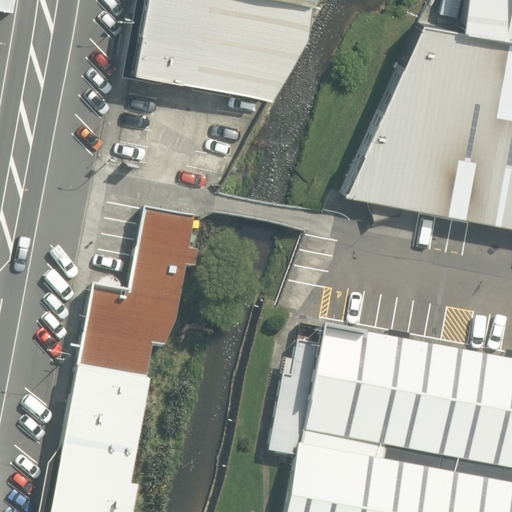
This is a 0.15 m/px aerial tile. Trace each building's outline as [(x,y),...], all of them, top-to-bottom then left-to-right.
[(308,1),(304,0),(143,0),(131,70),(267,95),(303,33),(308,1)] [(511,0),(461,0),(458,28),(511,36),(511,0)] [(419,21),(342,193),(511,223),(511,38),(458,28),(419,21)] [(85,286),(70,365),(151,380),(161,380),(192,219),(142,210),(125,294),(85,286)] [(511,361),(319,326),(299,432),(511,469),(511,361)] [(151,380),(70,365),(46,511),(135,511),(138,493),(130,492),(151,380)] [(511,511),(511,469),(299,432),(284,511),(511,511)]
